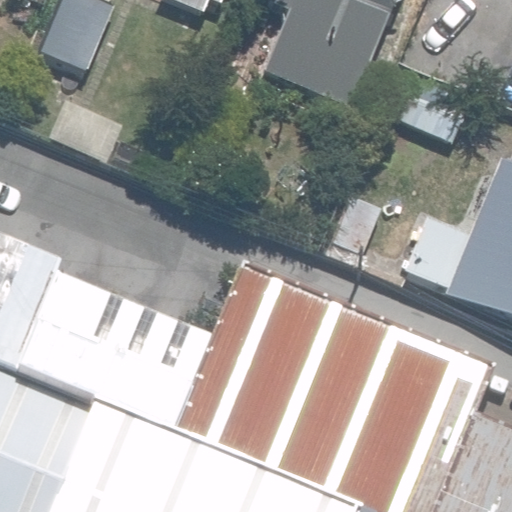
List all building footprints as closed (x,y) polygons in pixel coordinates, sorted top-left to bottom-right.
[(162,0),(201,14),(205,0),(162,0)] [(388,0),(292,0),(262,80),(345,112),(388,0)] [(420,221),(394,279),(511,333),(511,170),(501,166),(466,242),(420,221)] [(0,364),(359,511),(511,511),(511,446),(464,426),(484,381),(237,279),(214,333),(0,244),(0,364)] [(331,511),(0,375),(0,511),(331,511)]
